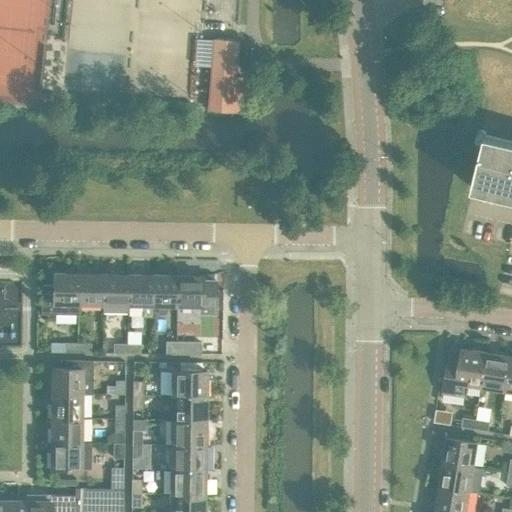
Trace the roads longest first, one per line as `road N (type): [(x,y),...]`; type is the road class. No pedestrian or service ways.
road 1 (residential): [(244,511),(248,233)]
road 2 (residential): [(0,229),(248,233)]
road 3 (unclassified): [(369,236),(358,0)]
road 4 (residential): [(365,511),(368,306)]
road 5 (residential): [(511,320),(368,306)]
road 6 (residential): [(248,233),(369,236)]
